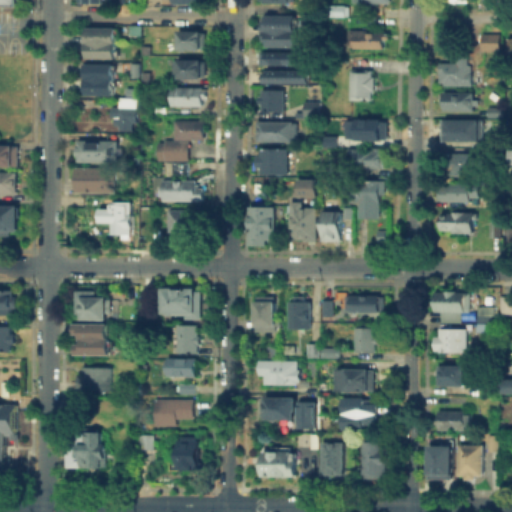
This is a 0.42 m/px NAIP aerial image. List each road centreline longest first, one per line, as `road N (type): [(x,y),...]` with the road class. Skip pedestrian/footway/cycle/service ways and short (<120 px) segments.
road 1 (residential): [(406,511),(414,0)]
road 2 (residential): [(225,511),(232,0)]
road 3 (residential): [(47,511),(52,0)]
road 4 (residential): [(0,264),(511,268)]
road 5 (residential): [(0,506),(511,508)]
road 6 (residential): [(52,17),(232,15)]
